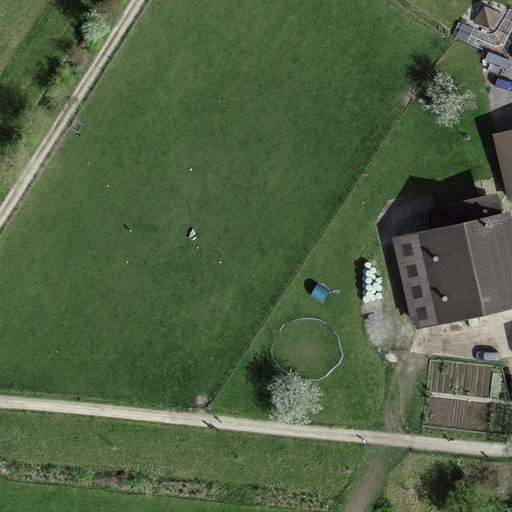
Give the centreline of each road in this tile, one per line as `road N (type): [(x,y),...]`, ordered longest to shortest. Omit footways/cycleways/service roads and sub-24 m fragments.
road 1 (track): [(511,456),(0,401)]
road 2 (track): [(139,0),(0,218)]
